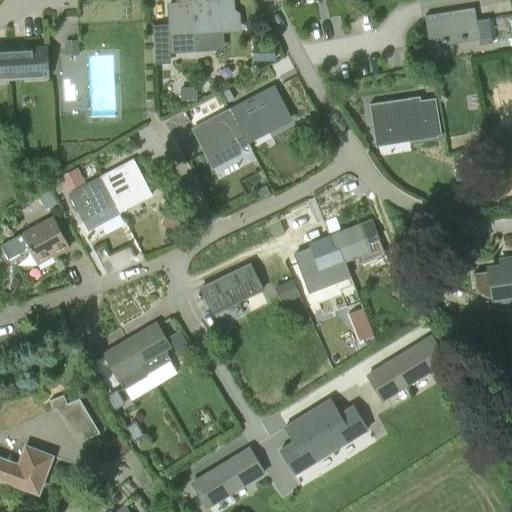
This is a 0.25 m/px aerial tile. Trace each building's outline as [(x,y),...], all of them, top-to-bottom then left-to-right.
[(197,52),(196,35),(193,0),(178,0),(179,4),(168,5),(172,53),(197,52)] [(207,0),(193,0),(196,35),(242,32),(241,14),(235,10),(234,0),(231,0),(207,2),(207,0)] [(477,21),(474,8),(425,16),(430,48),(479,40),(480,45),(498,42),(494,18),(477,21)] [(32,47),(7,49),(9,71),(32,70),(33,78),(49,77),(48,47),(32,48),(32,47)] [(0,71),(9,71),(7,49),(0,48),(0,71)] [(511,83),(498,85),(504,123),(511,121),(511,83)] [(197,100),(197,87),(181,88),(181,101),(197,100)] [(227,103),(235,99),(229,89),(222,92),(227,103)] [(231,110),(241,129),(262,118),(263,121),(285,109),(275,90),(254,101),(253,99),(231,110)] [(375,135),(400,132),(424,128),(422,111),(431,109),(429,95),(419,96),(370,104),(375,135)] [(241,129),(231,110),(193,130),(206,153),(233,139),(230,135),(241,129)] [(2,154),(3,167),(13,165),(11,152),(2,154)] [(103,177),(115,200),(134,190),(137,195),(150,188),(135,160),(103,177)] [(59,177),(67,192),(84,183),(76,168),(59,177)] [(456,181),(466,180),(465,169),(454,171),(456,181)] [(90,213),(115,200),(103,177),(70,195),(84,222),(92,218),(90,213)] [(267,186),(256,191),(260,199),(271,194),(267,186)] [(37,195),(46,210),(57,203),(48,189),(37,195)] [(176,227),(180,211),(166,207),(162,224),(176,227)] [(37,264),(70,247),(53,216),(23,233),(30,246),(28,247),(30,251),(30,250),(37,264)] [(278,221),(269,226),(275,238),(284,234),(278,221)] [(338,243),(345,260),(371,251),(361,224),(331,235),(335,244),(338,243)] [(345,260),(338,243),(335,244),(331,235),(309,244),(319,270),(345,260)] [(495,312),(511,309),(511,257),(506,259),(507,265),(489,268),(495,312)] [(230,284),(238,301),(263,289),(250,263),(222,277),(226,286),(230,284)] [(226,286),(222,277),(201,287),(213,313),(238,301),(230,284),(226,286)] [(282,304),(300,296),(292,280),(275,287),(282,304)] [(361,341),(375,335),(364,309),(350,314),(361,341)] [(128,340),(148,374),(170,360),(166,354),(168,354),(161,342),(166,339),(161,331),(156,334),(151,326),(128,340)] [(180,331),(166,339),(178,358),(192,349),(180,331)] [(432,336),(403,354),(418,378),(447,360),(432,336)] [(146,375),(148,374),(128,340),(104,354),(125,389),(147,376),(146,375)] [(368,375),(382,399),(418,378),(403,354),(368,375)] [(117,389),(106,396),(115,409),(125,403),(117,389)] [(67,403),(63,395),(49,400),(53,410),(57,409),(77,443),(99,433),(79,398),(67,403)] [(331,399),(307,414),(322,438),(345,423),(331,399)] [(298,452),(322,438),(307,414),(284,428),(298,452)] [(143,435),(144,435),(135,421),(125,427),(133,441),(134,440),(143,435)] [(106,445),(119,456),(129,444),(116,433),(106,445)] [(143,435),(134,440),(141,452),(150,447),(143,435)] [(19,465),(0,458),(0,478),(39,493),(52,456),(26,446),(19,465)] [(216,468),(231,493),(264,472),(249,448),(216,468)] [(231,493),(216,468),(192,483),(207,507),(231,493)] [(130,511),(124,503),(113,511),(130,511)]
